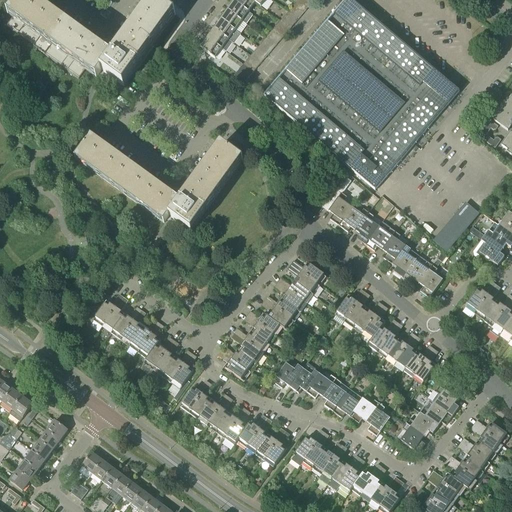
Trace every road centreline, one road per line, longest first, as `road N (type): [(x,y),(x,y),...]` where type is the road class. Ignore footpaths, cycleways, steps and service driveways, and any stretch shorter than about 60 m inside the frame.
road 1 (residential): [(495,385),(414,471),(327,424),(235,391),(212,371),(209,334)]
road 2 (residential): [(321,233),(261,126),(178,55),(175,43),(208,0)]
road 3 (tertiary): [(238,511),(105,413)]
road 4 (residential): [(209,334),(294,248),(321,233)]
road 5 (residential): [(432,328),(321,233)]
road 6 (tertiary): [(105,413),(0,336)]
road 7 (residential): [(76,511),(55,496),(53,483),(105,413)]
